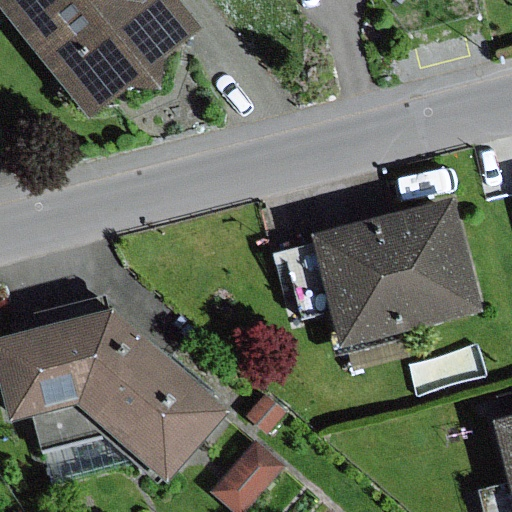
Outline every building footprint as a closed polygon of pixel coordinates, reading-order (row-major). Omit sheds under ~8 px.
[(0,0),(0,14),(3,12),(90,119),(130,87),(162,90),(167,58),(204,28),(181,0),(0,0)] [(455,198),(312,235),(342,349),(485,312),(455,198)] [(115,308),(0,337),(0,385),(10,423),(32,418),(41,453),(104,437),(160,485),(164,480),(170,485),(234,411),(115,308)] [(500,416),(491,418),(507,481),(474,490),(479,511),(511,511),(511,392),(495,397),(500,416)] [(268,436),(287,413),(265,394),(246,417),(268,436)] [(247,511),(286,467),(256,441),(210,494),(231,511),(247,511)]
